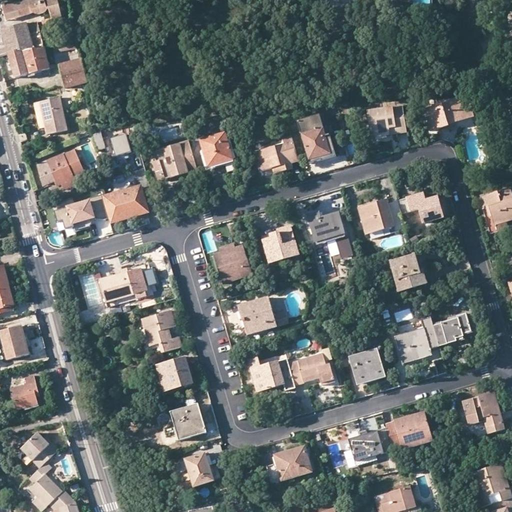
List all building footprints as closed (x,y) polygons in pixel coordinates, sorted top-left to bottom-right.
[(59,0),(27,0),(6,3),(9,14),(15,15),(16,18),(35,13),(37,14),(41,14),(45,13),(48,10),(48,8),(50,8),(52,18),(54,22),(64,20),(59,0)] [(7,20),(16,18),(15,15),(9,14),(6,3),(3,4),(7,20)] [(28,23),(2,31),(7,48),(0,49),(0,57),(9,55),(23,53),(45,49),(43,42),(41,32),(38,23),(29,25),(28,23)] [(79,43),(53,47),(54,53),(80,49),(79,43)] [(45,49),(23,53),(30,75),(50,70),(45,49)] [(23,53),(9,55),(15,79),(30,75),(23,53)] [(83,60),(60,66),(66,90),(89,84),(83,60)] [(60,97),(40,101),(47,134),(67,129),(60,97)] [(465,122),(461,110),(459,101),(442,106),(442,108),(424,113),(431,134),(448,129),(447,127),(453,125),(465,122)] [(403,105),(368,111),(371,137),(407,132),(403,105)] [(470,108),(461,110),(465,122),(474,120),(470,108)] [(298,124),(301,137),(324,130),(320,117),(298,124)] [(101,129),(94,132),(98,149),(105,147),(101,129)] [(332,157),(326,138),(324,130),(301,137),(310,167),(322,163),(321,160),(332,157)] [(140,151),(135,133),(128,135),(127,134),(111,138),(118,161),(130,157),(129,153),(132,152),(133,153),(140,151)] [(225,165),(233,162),(225,135),(200,142),(208,169),(225,165)] [(331,137),(326,138),(332,157),(321,160),(322,163),(322,164),(337,160),(331,137)] [(292,138),(283,141),(285,146),(255,154),(261,173),(274,170),(276,176),(294,171),(292,165),(299,163),(292,138)] [(154,151),(162,179),(197,169),(189,141),(154,151)] [(63,153),(76,181),(87,175),(75,148),(63,153)] [(158,181),(162,179),(154,151),(150,152),(158,181)] [(65,190),(77,184),(76,181),(63,153),(47,161),(56,180),(60,179),(62,184),(65,190)] [(56,180),(47,161),(36,166),(45,185),(56,180)] [(236,172),(233,162),(225,165),(228,175),(236,172)] [(134,172),(136,182),(147,180),(144,170),(134,172)] [(140,187),(107,197),(114,221),(147,210),(140,187)] [(511,190),(511,189),(484,197),(490,218),(493,217),(495,225),(511,220),(511,190)] [(424,194),(398,201),(402,214),(418,209),(422,224),(443,218),(438,198),(426,201),(424,194)] [(105,220),(109,219),(102,195),(88,199),(89,202),(54,211),(58,222),(62,221),(65,230),(74,227),(75,231),(89,227),(91,224),(89,218),(93,217),(94,219),(105,220)] [(380,202),(358,208),(365,234),(395,226),(396,232),(406,229),(402,214),(398,201),(381,206),(380,202)] [(320,212),(308,215),(316,244),(345,236),(339,213),(321,217),(320,212)] [(270,238),(263,240),(269,263),(300,254),(292,225),(276,229),(277,233),(269,235),(270,238)] [(219,247),(220,252),(235,248),(233,242),(219,247)] [(235,248),(220,252),(214,254),(223,283),(252,274),(243,245),(235,248)] [(418,267),(416,259),(391,266),(399,296),(428,287),(424,274),(420,275),(418,267)] [(0,287),(10,285),(5,265),(0,266),(0,287)] [(130,273),(123,275),(101,281),(108,308),(154,295),(152,287),(148,272),(146,265),(130,269),(130,273)] [(156,270),(148,272),(152,287),(160,285),(156,270)] [(15,306),(10,285),(0,287),(0,313),(10,311),(9,307),(15,306)] [(248,335),(278,326),(274,314),(269,297),(238,306),(242,320),(243,320),(248,335)] [(171,310),(143,319),(151,346),(159,343),(162,353),(182,347),(179,337),(172,339),(169,328),(176,326),(171,310)] [(288,323),(285,311),(274,314),(278,326),(288,323)] [(449,322),(435,326),(440,345),(464,339),(463,335),(472,333),(467,314),(448,319),(449,322)] [(424,329),(395,337),(402,361),(432,353),(435,363),(444,361),(440,345),(435,326),(432,316),(421,319),(424,329)] [(22,326),(1,331),(10,360),(30,354),(22,326)] [(105,337),(114,334),(112,328),(104,331),(105,337)] [(359,390),(364,389),(356,364),(381,357),(380,352),(350,361),(359,390)] [(289,364),(295,386),(321,379),(323,386),(336,382),(331,365),(327,366),(323,354),(289,364)] [(185,357),(157,365),(165,390),(193,382),(185,357)] [(356,364),(364,389),(388,382),(381,357),(356,364)] [(257,376),(262,392),(285,385),(287,391),(296,388),(295,386),(289,364),(288,359),(262,367),(260,358),(248,361),(253,378),(257,376)] [(35,390),(39,389),(35,376),(25,379),(27,385),(11,390),(17,411),(39,405),(37,397),(35,390)] [(257,393),(262,392),(257,376),(253,378),(257,393)] [(495,393),(463,402),(469,426),(485,421),(489,434),(505,430),(495,393)] [(199,404),(172,412),(180,440),(207,432),(199,404)] [(425,414),(386,425),(388,430),(394,452),(402,449),(403,451),(433,443),(425,414)] [(362,437),(350,441),(356,462),(394,452),(388,430),(368,435),(362,437)] [(41,468),(47,462),(60,450),(52,444),(51,445),(46,440),(39,434),(23,450),(41,468)] [(309,449),(305,450),(312,474),(316,473),(309,449)] [(312,474),(305,450),(275,459),(277,467),(282,484),(312,474)] [(214,480),(206,452),(185,459),(194,487),(214,480)] [(209,452),(206,452),(214,480),(222,477),(218,465),(213,466),(209,452)] [(49,506),(51,504),(63,492),(47,475),(53,469),(47,462),(41,468),(30,479),(36,485),(29,492),(32,495),(30,498),(43,511),(49,506)] [(502,464),(475,472),(479,487),(476,488),(481,508),(489,506),(492,505),(490,496),(499,493),(502,502),(511,498),(511,486),(510,488),(502,464)] [(271,487),(282,484),(277,467),(266,470),(271,487)] [(411,487),(390,493),(393,502),(382,504),(384,511),(410,511),(410,509),(417,507),(411,487)] [(60,509),(60,511),(80,511),(77,503),(65,490),(63,492),(51,504),(57,510),(60,509)] [(378,511),(384,511),(382,504),(393,502),(390,493),(374,497),(378,511)] [(511,511),(511,498),(502,502),(492,505),(489,506),(491,511),(511,511)]
